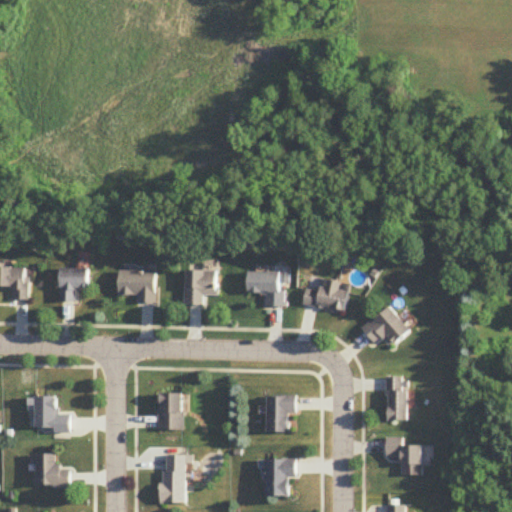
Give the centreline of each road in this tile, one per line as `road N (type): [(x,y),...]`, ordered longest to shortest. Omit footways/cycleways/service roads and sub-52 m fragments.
road 1 (residential): [(327,364),(288,351),(115,352)]
road 2 (residential): [(115,352),(115,511)]
road 3 (residential): [(343,511),(341,386),(327,364)]
